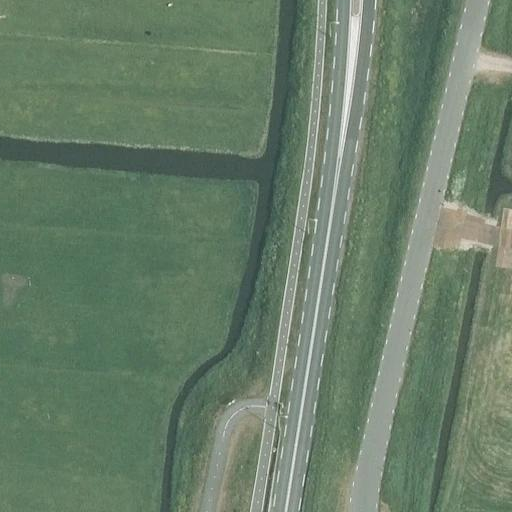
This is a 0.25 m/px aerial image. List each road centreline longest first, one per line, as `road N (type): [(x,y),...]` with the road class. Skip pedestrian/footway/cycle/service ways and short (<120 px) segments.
road 1 (unclassified): [(477,0),(363,511)]
road 2 (primary): [(283,511),(339,152),(351,0)]
